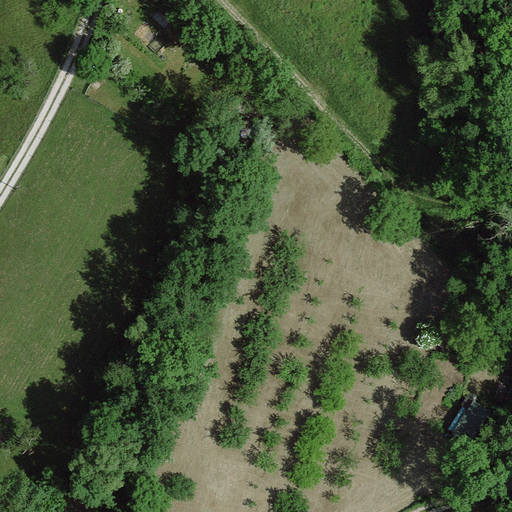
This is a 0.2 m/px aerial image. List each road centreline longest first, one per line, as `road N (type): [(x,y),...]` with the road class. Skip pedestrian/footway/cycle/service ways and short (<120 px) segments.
road 1 (track): [(214,0),(511,307)]
road 2 (track): [(0,197),(96,0)]
road 3 (track): [(481,0),(511,155)]
